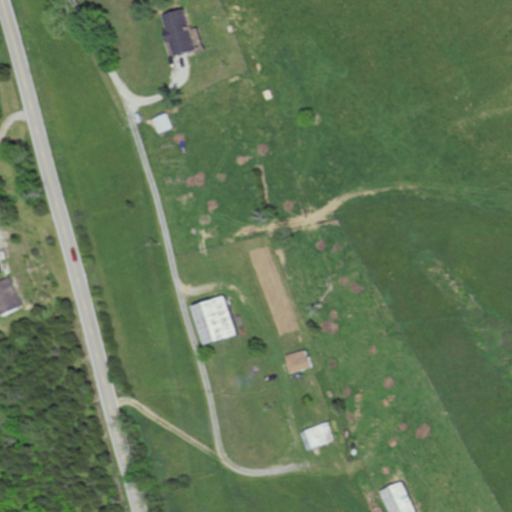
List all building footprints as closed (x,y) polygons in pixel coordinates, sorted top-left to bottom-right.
[(174,56),(196,50),(190,28),(185,9),(164,14),(169,35),(168,35),(174,56)] [(153,119),(160,134),(174,127),(168,113),(153,119)] [(0,314),(18,308),(7,277),(0,279),(0,314)] [(236,335),(225,296),(190,306),(201,345),(236,335)] [(286,356),(292,375),(314,368),(308,350),(286,356)] [(302,433),(309,452),(338,441),(331,422),(302,433)] [(420,511),(406,481),(384,491),(392,511),(420,511)]
